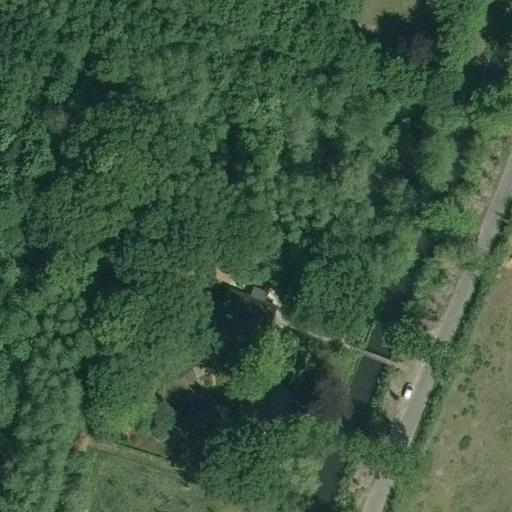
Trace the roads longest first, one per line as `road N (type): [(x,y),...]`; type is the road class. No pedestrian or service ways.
road 1 (unclassified): [(370,511),(511,175)]
road 2 (track): [(275,0),(387,39),(421,26),(433,0)]
